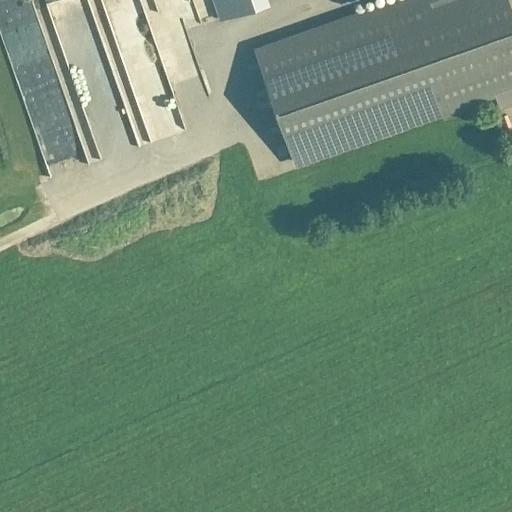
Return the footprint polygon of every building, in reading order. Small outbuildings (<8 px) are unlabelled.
[(160,133),(188,124),(162,34),(153,37),(149,24),(152,23),(145,0),(120,0),(146,91),(148,90),(160,133)] [(193,0),(167,7),(186,72),(215,63),(197,0),(193,0)] [(211,0),(218,20),(266,3),(265,0),(211,0)] [(511,86),(511,16),(506,0),(397,0),(254,50),(294,163),(493,93),(511,86)] [(511,86),(493,93),(498,108),(511,103),(511,86)]
